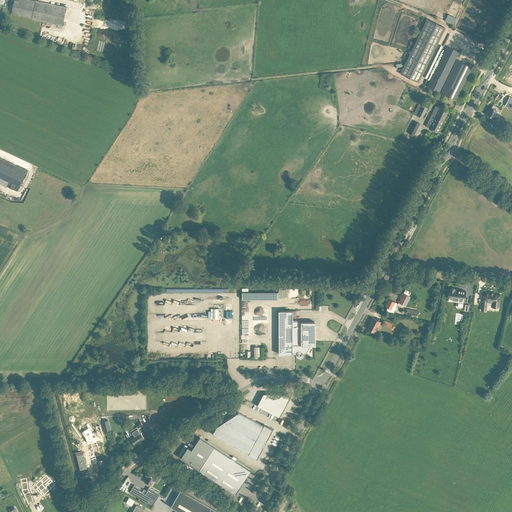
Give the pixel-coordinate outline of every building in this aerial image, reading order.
[(63,25),(67,7),(36,1),(29,0),(0,0),(0,11),(31,18),(30,25),(42,27),(43,21),(63,25)] [(427,18),(400,73),(418,82),(445,27),(427,18)] [(427,86),(439,92),(459,52),(447,46),(427,86)] [(441,93),(455,100),(472,67),(457,60),(441,93)] [(414,114),(422,118),(427,107),(419,103),(414,114)] [(431,116),(435,118),(429,128),(438,132),(448,110),(436,104),(431,116)] [(492,107),(491,107),(487,114),(492,117),(491,118),(496,120),(499,114),(499,113),(500,110),(498,109),(498,107),(493,105),(492,107)] [(408,133),(414,135),(420,123),(414,120),(408,133)] [(0,182),(17,191),(26,170),(0,157),(0,156),(27,169),(30,163),(0,149),(0,182)] [(276,298),(276,291),(247,291),(247,288),(240,288),(240,298),(276,298)] [(458,297),(458,303),(463,304),(463,308),(464,300),(465,291),(455,290),(455,289),(449,288),(448,298),(453,298),(453,297),(458,297)] [(482,306),(486,306),(487,301),(492,302),(492,306),(499,307),(500,294),(483,292),(482,301),(482,306)] [(403,293),(399,302),(405,306),(410,296),(403,293)] [(389,298),(385,305),(388,307),(386,309),(386,311),(393,313),(397,306),(398,303),(395,301),(393,300),(389,298)] [(411,313),(411,316),(418,316),(418,309),(405,308),(405,313),(411,313)] [(211,309),(211,318),(220,318),(220,312),(219,312),(219,309),(211,309)] [(292,318),(292,311),(280,311),(280,354),(293,354),(293,353),(296,353),(296,354),(296,355),(296,356),(297,357),(298,357),(298,358),(299,358),(300,358),(300,359),(301,359),(302,358),(303,358),(304,358),(310,345),(314,345),(314,322),(301,322),(301,320),(292,320),(292,318)] [(367,328),(375,332),(381,321),(372,317),(367,328)] [(382,325),(391,329),(393,324),(384,320),(382,325)] [(287,415),(292,417),(305,393),(296,388),(281,417),(285,419),(287,415)] [(263,393),(257,405),(279,417),(284,408),(290,396),(285,393),(263,393)] [(262,446),(265,440),(266,440),(273,429),(264,424),(263,425),(238,412),(216,426),(212,434),(248,453),(248,454),(257,459),(263,447),(262,446)] [(130,432),(132,437),(130,438),(132,440),(135,444),(144,438),(140,431),(139,432),(137,428),(143,425),(140,420),(139,419),(132,424),(131,423),(127,422),(130,427),(129,427),(131,431),(130,432)] [(108,420),(102,421),(104,431),(110,429),(108,420)] [(85,429),(83,431),(86,437),(89,443),(97,441),(95,436),(99,435),(99,437),(104,435),(101,425),(96,426),(98,432),(95,433),(95,431),(94,432),(92,429),(93,429),(89,423),(83,426),(85,429)] [(250,471),(251,470),(199,437),(192,449),(187,447),(180,458),(236,493),(250,471)] [(145,481),(151,485),(153,480),(154,480),(158,474),(149,470),(146,476),(148,477),(147,479),(146,478),(145,481)] [(43,483),(36,489),(41,494),(42,492),(44,494),(55,485),(46,475),(41,480),(43,483)] [(139,491),(140,488),(134,485),(130,492),(139,498),(148,503),(151,498),(156,500),(160,493),(149,487),(145,494),(139,491)] [(179,511),(219,511),(180,490),(171,507),(180,511),(179,511)] [(131,506),(134,499),(128,496),(125,502),(131,506)]
